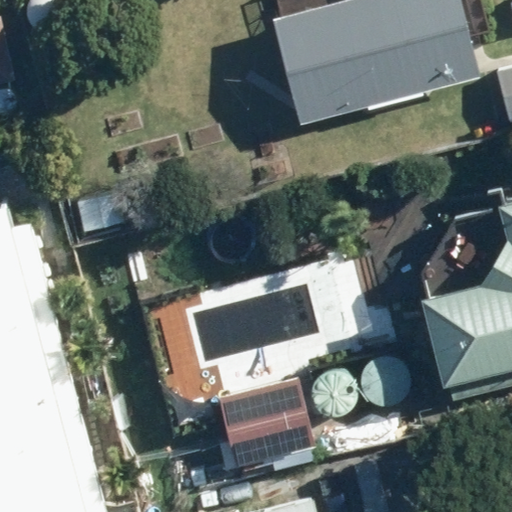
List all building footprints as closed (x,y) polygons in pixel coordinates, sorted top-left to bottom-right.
[(314,114),(497,66),(480,0),(322,0),(288,9),(314,114)] [(0,118),(3,118),(0,104),(0,77),(27,71),(17,9),(0,11),(0,118)] [(511,61),(508,62),(511,78),(511,98),(499,102),(503,118),(511,116),(511,61)] [(126,511),(47,206),(0,218),(0,490),(5,511),(126,511)] [(488,216),(483,226),(485,236),(496,243),(507,238),(511,229),(511,225),(509,218),(499,212),(488,216)] [(511,264),(510,269),(433,289),(459,393),(511,379),(511,264)] [(250,458),(329,439),(312,370),(234,389),(250,458)] [(332,511),(327,491),(242,511),(332,511)]
